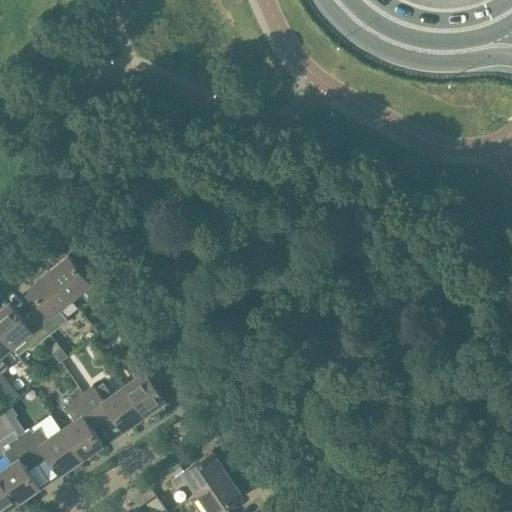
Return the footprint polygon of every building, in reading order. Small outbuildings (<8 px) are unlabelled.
[(69,254),(49,270),(71,298),(83,288),(92,299),(100,292),(110,285),(97,266),(86,274),(69,254)] [(49,270),(29,287),(45,307),(36,315),(51,333),(60,325),(68,319),(59,307),(71,298),(49,270)] [(10,302),(0,309),(0,330),(12,346),(20,355),(30,347),(31,348),(33,347),(41,340),(51,333),(36,315),(27,322),(10,302)] [(0,330),(0,374),(1,373),(9,367),(0,355),(12,346),(0,330)] [(138,376),(125,384),(145,413),(146,413),(152,417),(165,408),(164,400),(166,399),(151,377),(162,369),(146,347),(135,355),(137,358),(130,364),(138,376)] [(27,368),(21,372),(28,381),(34,376),(27,368)] [(94,383),(83,391),(98,413),(108,406),(123,428),(145,413),(125,384),(112,393),(104,381),(96,387),(94,383)] [(74,419),(61,428),(82,457),(103,442),(88,420),(98,413),(83,391),(72,398),(74,402),(66,407),(74,419)] [(30,427),(20,434),(35,456),(45,450),(60,472),(82,457),(61,428),(49,437),(40,425),(33,430),(30,427)] [(11,462),(0,469),(0,473),(19,500),(40,485),(25,464),(35,456),(20,434),(9,441),(11,445),(3,450),(11,462)] [(212,450),(172,478),(177,487),(189,478),(198,491),(227,471),(212,450)] [(198,491),(190,497),(200,511),(222,511),(220,508),(242,492),(227,471),(198,491)] [(0,511),(19,500),(0,473),(0,511)] [(169,511),(157,495),(147,502),(153,511),(169,511)]
